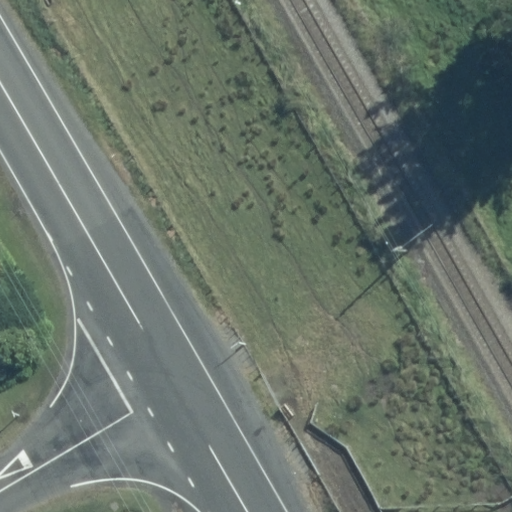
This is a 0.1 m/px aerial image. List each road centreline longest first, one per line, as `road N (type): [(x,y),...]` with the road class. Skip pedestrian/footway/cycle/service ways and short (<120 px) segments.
road 1 (secondary): [(179,386),(0,85)]
road 2 (unclassified): [(0,489),(179,386)]
road 3 (secondary): [(251,511),(179,386)]
